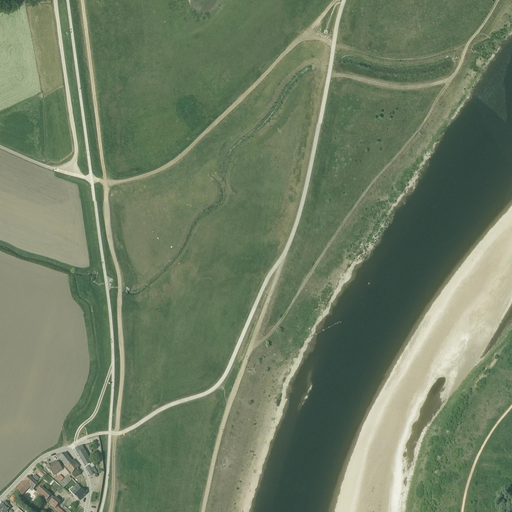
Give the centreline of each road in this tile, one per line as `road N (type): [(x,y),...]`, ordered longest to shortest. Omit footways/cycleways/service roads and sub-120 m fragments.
road 1 (track): [(248,351),(281,320),(338,228),(411,139),(471,38),(409,59),(333,43)]
road 2 (track): [(81,0),(120,283),(116,434)]
road 3 (track): [(304,34),(175,159),(128,178),(98,177)]
road 4 (track): [(68,171),(76,148),(55,0)]
road 5 (track): [(287,247),(228,407)]
road 6 (track): [(451,78),(407,86),(328,72)]
